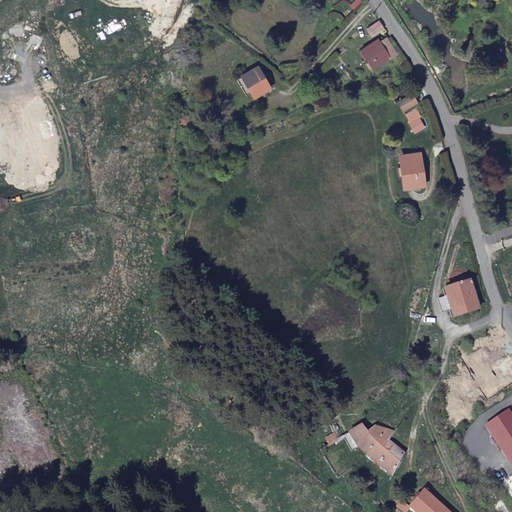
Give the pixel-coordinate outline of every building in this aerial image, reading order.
[(382,26),(377,20),(367,30),(372,36),(382,26)] [(393,57),(400,51),(388,35),(367,51),(377,63),(390,52),(393,57)] [(238,75),(248,95),(263,87),(251,68),(238,75)] [(416,100),(411,92),(397,100),(401,108),(416,100)] [(401,156),(404,166),(407,183),(423,180),(417,153),(401,156)] [(475,309),(465,284),(443,293),(453,319),(475,309)] [(511,416),(490,433),(511,465),(511,416)] [(350,442),(368,456),(392,475),(402,457),(391,449),(392,441),(378,433),(374,439),(359,430),(350,442)] [(446,511),(427,493),(410,508),(414,511),(446,511)] [(407,505),(401,501),(396,507),(401,511),(406,511),(409,507),(407,505)]
